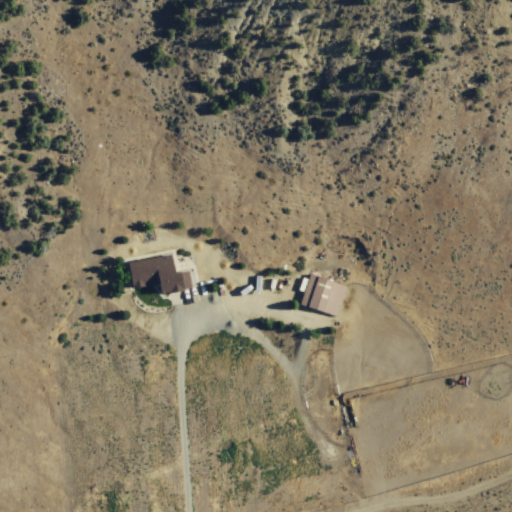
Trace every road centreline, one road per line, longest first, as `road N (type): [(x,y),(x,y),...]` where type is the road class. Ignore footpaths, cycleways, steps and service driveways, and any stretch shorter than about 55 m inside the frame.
road 1 (track): [(177,318),(185,511)]
road 2 (track): [(511,474),(460,496),(363,511)]
